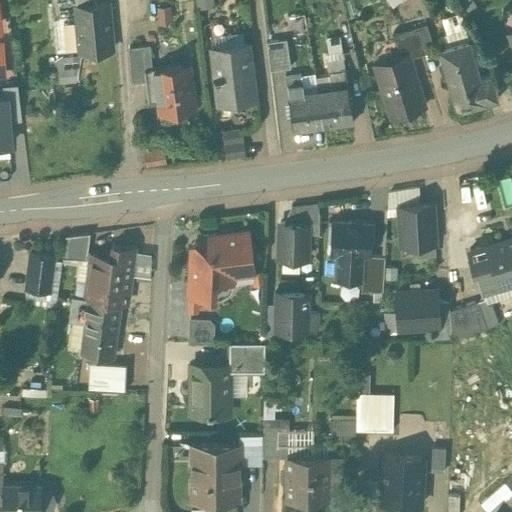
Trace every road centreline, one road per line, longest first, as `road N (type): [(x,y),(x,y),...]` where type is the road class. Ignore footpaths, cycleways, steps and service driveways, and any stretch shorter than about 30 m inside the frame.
road 1 (tertiary): [(164,190),(438,154),(511,135)]
road 2 (residential): [(150,511),(164,190)]
road 3 (tertiary): [(0,211),(164,190)]
